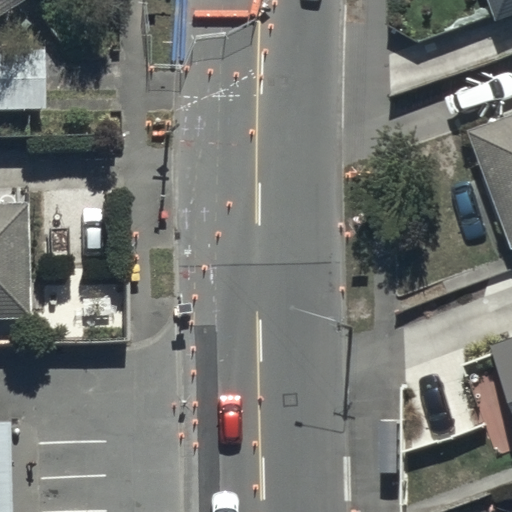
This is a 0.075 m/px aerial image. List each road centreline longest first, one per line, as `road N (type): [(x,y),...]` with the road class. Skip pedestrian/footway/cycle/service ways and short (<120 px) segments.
road 1 (tertiary): [(261,0),(264,511)]
road 2 (unknown): [(261,376),(0,382)]
